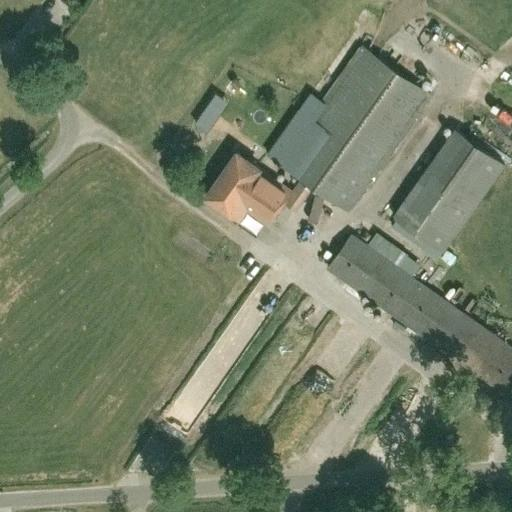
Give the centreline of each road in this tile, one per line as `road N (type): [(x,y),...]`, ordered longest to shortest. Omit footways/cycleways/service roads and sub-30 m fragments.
road 1 (unclassified): [(511,469),(0,502)]
road 2 (unclassified): [(0,208),(61,154),(85,120),(59,101)]
